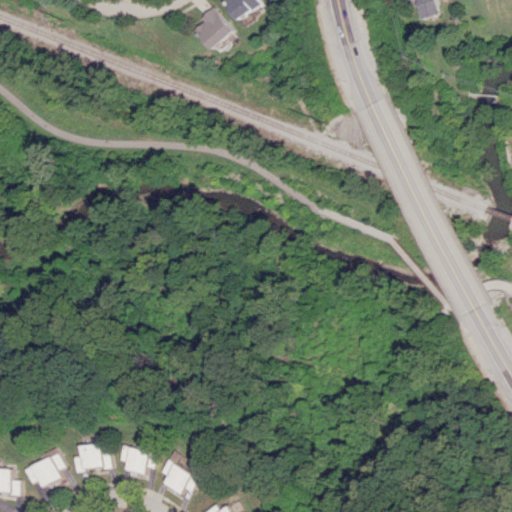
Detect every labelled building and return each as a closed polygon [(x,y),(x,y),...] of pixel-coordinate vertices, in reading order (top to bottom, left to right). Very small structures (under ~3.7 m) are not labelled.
[(262,4),(259,0),(231,0),(227,3),(238,20),(262,4)] [(418,0),(424,18),(442,13),(438,0),(418,0)] [(195,30),(213,49),(235,30),(214,7),(201,18),(204,22),(195,30)] [(81,457),(82,470),(120,467),(118,452),(110,453),(110,443),(87,445),(88,456),(81,457)] [(166,468),(169,453),(133,445),(129,460),(137,462),(135,469),(157,474),(158,466),(166,468)] [(65,470),(72,467),(66,454),(31,468),(37,483),(45,480),(48,486),(69,478),(65,470)] [(199,488),(207,492),(214,476),(181,460),(174,472),(180,475),(176,484),(196,493),(199,488)] [(19,468),(0,467),(0,491),(25,492),(26,480),(19,479),(19,468)]
